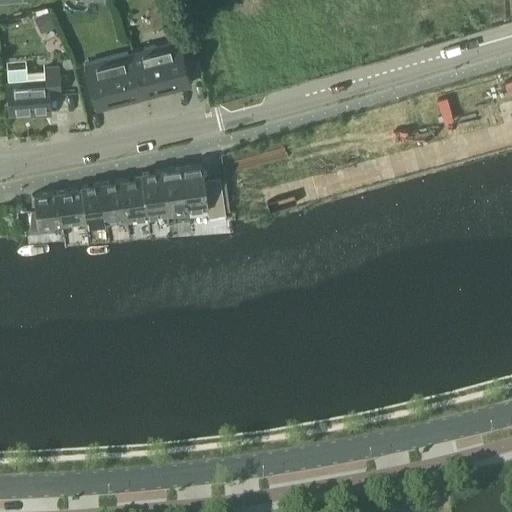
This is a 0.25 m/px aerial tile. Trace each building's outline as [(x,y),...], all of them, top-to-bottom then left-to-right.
[(56,24),(49,10),(37,16),(43,30),(56,24)] [(178,38),(133,50),(144,94),(190,83),(187,72),(201,68),(198,57),(184,61),(178,38)] [(133,50),(84,63),(95,107),(144,94),(133,50)] [(9,67),(9,79),(12,112),(51,110),(50,93),(61,92),(59,64),(46,65),(47,76),(27,77),(27,66),(9,67)] [(204,163),(183,165),(189,207),(209,205),(210,215),(228,213),(227,209),(222,175),(206,177),(204,163)] [(183,165),(164,168),(170,213),(175,212),(174,209),(189,207),(183,165)] [(141,171),(142,174),(148,213),(165,211),(165,214),(170,213),(164,168),(141,171)] [(142,174),(124,177),(130,219),(134,218),(134,215),(148,213),(142,174)] [(124,177),(103,179),(108,219),(125,216),(125,219),(130,219),(124,177)] [(80,183),(81,186),(82,186),(88,221),(88,225),(94,224),(94,221),(108,219),(103,179),(80,183)] [(81,186),(59,189),(63,220),(81,217),(82,222),(88,221),(82,186),(81,186)] [(63,220),(59,189),(34,193),(36,211),(31,210),(30,230),(48,231),(48,222),(63,220)]
